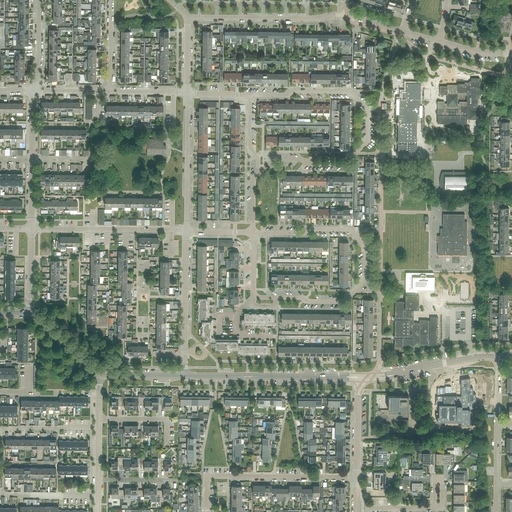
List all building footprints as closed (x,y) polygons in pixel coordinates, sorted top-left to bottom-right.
[(394,10),(396,0),(392,0),(393,0),(391,0),(388,0),(387,8),(394,10)] [(403,3),(396,1),(396,0),(394,10),(401,12),(403,3)] [(462,28),(465,20),(465,18),(454,15),(452,21),(456,23),(455,27),(462,28)] [(62,17),(53,16),(53,23),(59,23),(59,26),(70,26),(70,23),(65,23),(65,17),(64,17),(62,17)] [(465,20),(462,28),(469,30),(470,26),(473,27),(474,23),(465,20)] [(220,38),(223,38),(223,32),(220,32),(220,35),(216,35),(212,35),(212,31),(210,31),(210,26),(207,26),(207,31),(203,31),(203,38),(212,38),(220,38)] [(236,32),(225,32),(224,38),(231,38),(231,48),(235,48),(236,32)] [(246,43),(247,32),(236,32),(235,48),(236,48),(236,41),(239,41),(239,38),(242,38),(242,43),(246,43)] [(258,44),(258,32),(247,32),(246,43),(247,43),(247,38),(253,38),(253,43),(258,44)] [(268,44),(269,32),(258,32),(258,44),(258,38),(264,38),(264,44),(268,44)] [(279,48),(280,32),(269,32),(268,44),(269,44),(269,38),(275,38),(275,48),(279,48)] [(291,32),(280,32),(279,48),(280,48),(280,38),(286,38),(286,44),(286,48),(293,48),(293,40),(293,34),(291,34),(291,32)] [(295,40),(302,41),(301,46),(306,46),(306,35),(293,34),(293,40),(295,40)] [(317,46),(317,35),(306,35),(306,46),(306,41),(312,41),(312,46),(317,46)] [(328,35),(317,35),(317,46),(317,41),(321,41),(321,46),(323,46),(323,50),(328,50),(328,46),(328,35)] [(339,46),(339,35),(328,35),(328,46),(328,41),(332,41),(332,46),(339,46)] [(339,35),(339,46),(339,41),(346,41),(345,46),(352,47),(352,38),(350,38),(350,35),(339,35)] [(100,42),(100,36),(88,36),(88,42),(84,42),(84,45),(97,45),(97,42),(100,42)] [(28,46),(28,40),(16,40),(16,45),(13,45),(13,48),(24,48),(24,46),(28,46)] [(20,54),(20,51),(9,51),(9,54),(9,57),(15,57),(15,59),(24,59),(24,54),(20,54)] [(346,75),(343,75),(343,83),(349,83),(352,83),(352,67),(349,67),(349,72),(346,72),(346,75)] [(444,102),(438,101),(437,101),(437,108),(437,115),(437,124),(466,124),(466,119),(469,119),(469,120),(479,120),(479,110),(477,110),(477,106),(477,97),(479,97),(479,88),(479,78),(471,78),(471,81),(469,81),(469,83),(464,83),(464,84),(457,84),(457,85),(452,85),(447,85),(447,86),(440,86),(440,95),(447,95),(447,103),(444,103),(444,102)] [(417,123),(417,114),(420,114),(420,84),(406,83),(406,92),(402,92),(401,99),(398,99),(398,111),(398,122),(397,122),(397,125),(398,125),(398,141),(397,141),(397,143),(398,144),(398,152),(406,152),(406,151),(408,151),(408,152),(417,152),(417,144),(416,144),(416,128),(416,122),(417,123)] [(240,108),(240,105),(235,105),(235,108),(229,108),(229,111),(232,111),(232,114),(240,114),(240,108)] [(501,122),(498,122),(498,125),(500,125),(500,128),(509,128),(509,122),(508,122),(509,118),(501,118),(501,122)] [(163,139),(151,139),(148,139),(147,155),(166,155),(166,146),(163,145),(163,139)] [(374,162),(374,158),(365,158),(365,162),(366,162),(365,168),(374,168),(374,162)] [(465,177),(465,173),(443,173),(442,174),(441,176),(441,177),(441,178),(441,179),(441,180),(440,181),(440,183),(440,184),(440,185),(441,186),(441,187),(441,188),(441,189),(441,190),(442,191),(442,192),(443,193),(463,193),(463,189),(467,189),(467,177),(465,177)] [(289,185),(290,176),(283,176),(280,176),(280,183),(283,183),(283,185),(289,185)] [(508,208),(508,202),(494,202),(494,206),(498,206),(498,210),(499,210),(499,214),(508,214),(509,208),(508,208)] [(464,221),(464,214),(442,214),(442,229),(440,229),(440,236),(437,236),(437,255),(466,255),(466,221),(464,221)] [(56,240),(56,248),(62,248),(66,248),(66,246),(66,237),(60,237),(60,241),(56,240)] [(268,245),(268,253),(274,253),(274,251),(278,251),(278,242),(271,242),(271,245),(268,245)] [(508,252),(508,246),(499,246),(499,252),(496,252),(496,255),(506,255),(506,252),(508,252)] [(239,255),(239,252),(235,252),(235,249),(229,249),(229,252),(230,252),(230,259),(239,259),(240,258),(240,256),(239,255)] [(49,258),(49,263),(51,263),(51,267),(60,267),(60,261),(55,261),(55,258),(49,258)] [(230,259),(226,259),(226,268),(229,268),(238,268),(238,266),(239,266),(239,259),(230,259)] [(238,271),(238,268),(229,268),(229,271),(230,271),(230,278),(238,278),(239,271),(238,271)] [(433,277),(433,273),(406,273),(406,293),(414,293),(414,289),(418,289),(434,289),(434,277),(433,277)] [(238,285),(238,278),(230,278),(229,284),(228,284),(228,287),(234,287),(234,284),(238,285)] [(234,290),(234,287),(228,287),(228,290),(226,290),(226,297),(229,297),(238,297),(238,290),(234,290)] [(393,336),(393,338),(395,338),(394,347),(402,347),(402,346),(405,346),(405,347),(413,347),(413,343),(419,343),(419,344),(428,344),(428,345),(430,345),(438,345),(438,338),(437,338),(437,335),(438,335),(438,327),(437,327),(437,325),(438,325),(438,317),(430,317),(430,320),(428,320),(419,320),(419,323),(417,323),(417,322),(413,322),(413,317),(414,317),(414,309),(418,309),(418,295),(418,289),(414,289),(414,293),(406,293),(406,295),(405,295),(405,301),(395,301),(395,317),(394,317),(393,320),(395,320),(395,336),(393,336)] [(209,305),(209,300),(212,300),(212,297),(207,297),(207,299),(198,299),(198,306),(207,306),(212,306),(212,305),(209,305)] [(238,303),(238,297),(229,297),(229,303),(228,303),(228,306),(234,306),(234,303),(238,303)] [(252,323),(252,313),(244,313),(244,320),(241,320),(241,325),(245,325),(245,323),(250,323),(250,328),(252,328),(252,323)] [(259,323),(259,313),(252,313),(252,323),(258,323),(258,328),(260,328),(260,323),(259,323)] [(267,323),(267,314),(259,313),(259,323),(260,323),(265,323),(265,328),(267,328),(267,323)] [(273,328),(275,328),(275,323),(274,323),(274,314),(267,314),(267,323),(273,323),(273,328)] [(288,322),(288,314),(282,314),(279,314),(279,322),(282,322),(288,322)] [(216,329),(211,329),(202,329),(202,337),(206,337),(206,340),(208,342),(209,343),(211,345),(215,345),(215,350),(223,350),(223,336),(221,336),(221,339),(215,339),(214,338),(213,336),(213,330),(216,330),(216,329)] [(237,339),(231,339),(231,336),(230,336),(230,351),(230,350),(233,350),(237,350),(238,350),(238,336),(237,336),(237,339)] [(267,344),(261,343),(261,340),(260,340),(260,355),(260,354),(263,354),(263,355),(268,355),(268,345),(269,345),(269,340),(267,340),(267,344)] [(351,355),(351,351),(348,351),(348,347),(341,347),(341,356),(348,356),(348,355),(351,355)] [(476,402),(476,394),(473,394),(473,388),(470,388),(470,378),(461,379),(461,387),(461,397),(457,397),(457,396),(443,396),(443,405),(439,405),(439,417),(437,417),(437,422),(460,422),(460,425),(470,425),(470,409),(478,409),(478,405),(473,405),(473,402),(476,402)] [(121,397),(121,404),(125,404),(125,409),(132,409),(132,400),(132,397),(125,397),(124,397),(124,392),(121,392),(121,397)] [(142,404),(142,393),(139,393),(138,395),(138,397),(138,400),(132,400),(132,409),(138,409),(138,404),(142,404)] [(142,393),(142,404),(145,404),(145,409),(151,409),(152,397),(149,397),(149,400),(145,400),(145,397),(145,396),(144,395),(142,395),(142,393)] [(209,397),(209,393),(206,393),(206,396),(203,396),(203,395),(203,405),(209,405),(209,406),(212,406),(212,397),(209,397)] [(285,398),(282,398),(282,393),(279,393),(279,397),(276,397),(276,396),(276,405),(282,406),(282,407),(285,407),(285,398)] [(316,397),(315,397),(315,406),(321,406),(325,406),(325,398),(321,398),(321,394),(318,394),(318,398),(316,398),(316,397)] [(325,398),(325,406),(334,406),(334,397),(334,394),(331,394),(331,398),(328,398),(325,398)] [(121,397),(118,396),(111,396),(111,400),(111,409),(118,409),(118,404),(121,404),(121,397)] [(409,396),(392,396),(388,396),(388,410),(408,410),(408,408),(409,408),(409,404),(409,396)] [(152,397),(151,409),(158,409),(158,404),(162,404),(162,397),(158,397),(152,397)] [(165,400),(165,398),(165,397),(162,397),(162,404),(165,404),(165,409),(172,409),(172,400),(165,400)] [(118,426),(111,426),(111,434),(118,435),(118,438),(121,438),(121,431),(121,429),(118,429),(118,426)] [(124,429),(121,429),(121,431),(121,438),(124,438),(125,435),(131,435),(131,426),(125,426),(124,429)] [(141,438),(141,431),(138,431),(138,426),(131,426),(131,435),(138,435),(138,438),(141,438)] [(151,435),(151,426),(145,426),(144,431),(141,431),(141,438),(145,438),(145,435),(151,435)] [(158,431),(158,429),(158,426),(151,426),(151,435),(151,437),(158,437),(158,438),(161,438),(161,431),(158,431)] [(429,450),(430,453),(418,453),(418,459),(422,459),(422,464),(430,464),(430,459),(433,459),(433,453),(433,445),(429,445),(429,450)] [(386,461),(387,446),(376,446),(376,454),(377,454),(377,457),(373,457),(373,465),(383,465),(383,466),(386,466),(386,461)] [(443,454),(443,464),(443,463),(450,463),(450,464),(450,459),(453,459),(453,464),(454,464),(454,450),(447,450),(447,454),(443,454)] [(433,453),(433,459),(436,459),(436,464),(436,463),(443,463),(443,464),(443,454),(436,453),(433,453)] [(231,455),(229,455),(229,458),(232,458),(232,461),(236,461),(236,463),(240,463),(240,461),(241,461),(241,455),(231,455)] [(306,456),(304,456),(304,459),(307,459),(307,462),(311,462),(311,463),(312,464),(313,464),(314,464),(315,463),(315,462),(316,462),(316,456),(306,456)] [(346,456),(337,456),(327,456),(327,462),(331,462),(331,461),(336,461),(336,462),(337,462),(337,465),(342,466),(342,462),(345,462),(345,459),(349,459),(349,456),(346,456)] [(117,465),(121,465),(121,458),(117,458),(117,461),(114,461),(114,458),(111,457),(111,461),(111,470),(117,470),(117,465)] [(121,458),(121,465),(124,465),(124,470),(131,470),(131,461),(124,461),(124,458),(121,458)] [(141,465),(141,458),(138,458),(138,459),(131,459),(131,461),(131,470),(138,470),(138,465),(141,465)] [(151,470),(151,461),(144,461),(144,458),(141,458),(141,465),(144,465),(144,470),(151,470)] [(161,465),(161,458),(157,458),(157,461),(151,461),(151,470),(158,470),(158,465),(161,465)] [(161,458),(161,465),(164,465),(164,470),(171,470),(171,461),(164,461),(164,458),(161,458)] [(403,476),(403,479),(422,479),(422,476),(421,476),(421,469),(422,469),(412,469),(412,476),(403,476)] [(453,481),(466,481),(464,481),(464,474),(467,474),(467,470),(453,470),(453,481)] [(385,490),(385,472),(373,472),(373,490),(385,490)] [(422,479),(403,479),(402,479),(402,483),(409,484),(409,483),(413,483),(413,490),(412,490),(412,493),(422,493),(422,490),(421,490),(421,483),(422,483),(422,479)] [(466,485),(466,481),(453,481),(453,492),(466,492),(466,491),(464,491),(464,485),(466,485)] [(112,488),(112,498),(116,498),(118,498),(118,497),(121,497),(121,490),(119,490),(119,487),(116,487),(116,488),(112,488)] [(131,498),(131,488),(127,488),(127,487),(124,487),(124,490),(121,490),(121,497),(125,497),(125,498),(131,498)] [(131,488),(131,498),(137,498),(137,501),(140,501),(140,497),(141,497),(141,490),(138,490),(138,487),(135,487),(135,488),(131,488)] [(150,498),(150,488),(146,488),(146,487),(143,487),(143,490),(141,490),(141,497),(144,497),(144,498),(150,498)] [(160,497),(160,490),(157,490),(157,487),(154,487),(154,488),(150,488),(150,498),(156,498),(156,497),(160,497)] [(160,490),(160,497),(160,501),(164,501),(164,498),(167,498),(167,501),(172,501),(172,494),(169,494),(169,488),(166,488),(166,487),(162,487),(162,490),(160,490)] [(466,495),(466,492),(453,492),(453,502),(466,502),(464,502),(464,495),(466,495)] [(466,505),(466,502),(453,502),(452,511),(463,511),(464,505),(466,505)]
